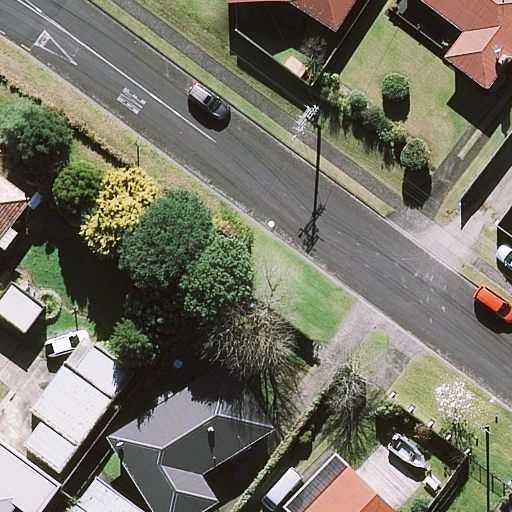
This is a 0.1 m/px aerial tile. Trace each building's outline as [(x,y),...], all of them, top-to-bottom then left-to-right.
[(231,0),(232,7),(286,3),(334,34),(356,0),(231,0)] [(511,0),(415,0),(463,35),(444,62),(486,93),(511,57),(511,0)] [(0,239),(30,200),(0,177),(0,239)] [(43,307),(12,286),(0,303),(0,313),(26,331),(43,307)] [(132,373),(85,339),(34,410),(46,419),(25,447),(61,472),(132,373)] [(275,429),(229,358),(107,437),(155,511),(201,511),(219,500),(203,476),(275,429)] [(396,511),(335,455),(287,507),(292,511),(396,511)] [(146,511),(100,477),(73,511),(146,511)] [(0,511),(10,511),(20,498),(0,483),(0,511)]
